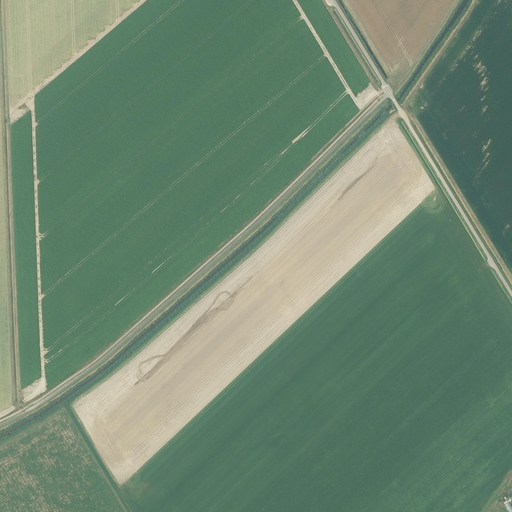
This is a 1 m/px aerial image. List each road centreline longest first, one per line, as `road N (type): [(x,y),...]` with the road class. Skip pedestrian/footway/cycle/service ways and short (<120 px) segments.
road 1 (unknown): [(387,93),(94,361),(0,420)]
road 2 (unclassified): [(511,296),(332,0)]
